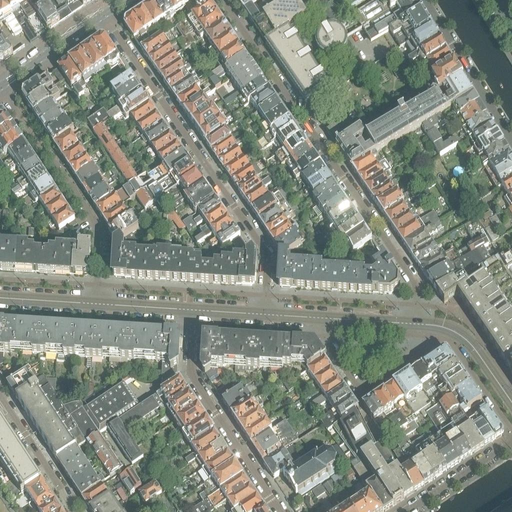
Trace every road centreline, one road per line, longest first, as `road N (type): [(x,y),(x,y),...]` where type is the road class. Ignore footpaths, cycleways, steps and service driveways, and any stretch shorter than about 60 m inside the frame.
road 1 (residential): [(422,324),(414,282),(222,0)]
road 2 (residential): [(265,314),(263,250),(104,15)]
road 3 (residential): [(91,304),(98,232),(0,86)]
road 4 (residential): [(195,310),(192,377),(279,511)]
road 5 (residential): [(325,318),(326,340),(363,390),(420,350),(422,324)]
road 6 (residential): [(424,0),(511,142)]
road 7 (residential): [(76,511),(5,404)]
road 8 (residential): [(104,15),(0,86)]
road 9 (tertiary): [(511,400),(467,338),(422,324)]
road 10 (residential): [(511,444),(410,511)]
